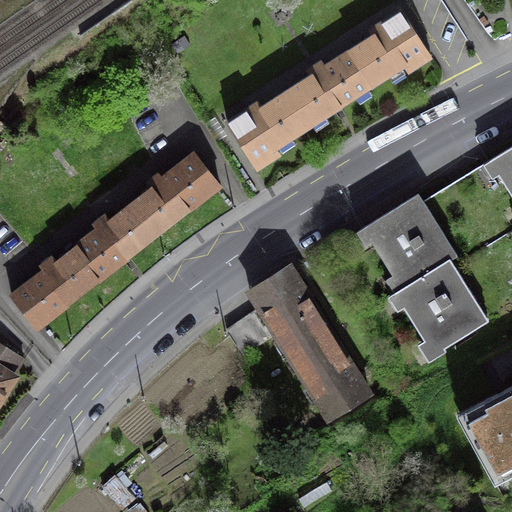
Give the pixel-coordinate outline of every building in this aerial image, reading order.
[(429,52),(405,14),(228,127),(253,165),(429,52)] [(511,223),(511,146),(367,231),(401,288),(511,223)] [(222,188),(193,151),(8,295),(37,332),(222,188)] [(511,318),(511,237),(404,297),(438,359),(511,318)] [(370,400),(303,269),(255,293),(265,312),(224,333),(239,362),(278,342),(321,425),(370,400)] [(0,408),(20,378),(0,364),(0,408)] [(511,379),(474,400),(511,471),(511,379)]
